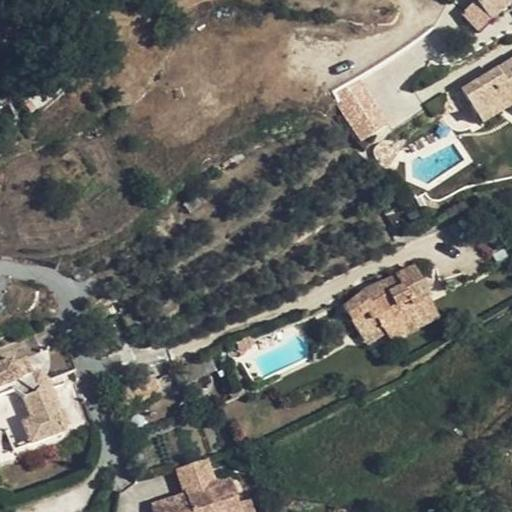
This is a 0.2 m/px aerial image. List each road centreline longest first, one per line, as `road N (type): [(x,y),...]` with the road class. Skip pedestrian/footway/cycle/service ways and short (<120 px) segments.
road 1 (unknown): [(86,351),(168,346),(457,231)]
road 2 (residential): [(0,268),(66,278),(115,455)]
